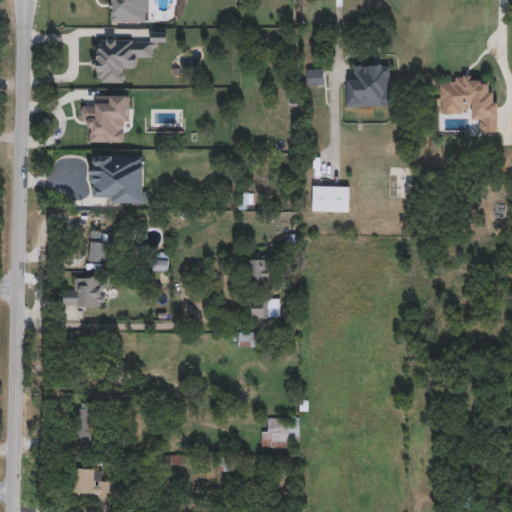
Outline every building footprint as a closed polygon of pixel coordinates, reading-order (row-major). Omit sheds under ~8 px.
[(149,40),(149,32),(166,32),(166,42),(155,42),(155,59),(135,58),(135,70),(124,70),(124,82),(93,82),(93,50),(99,50),(100,39),(149,40)] [(347,106),(347,74),(356,74),(356,64),(389,64),(389,106),(347,106)] [(306,68),(325,68),(325,85),(306,85),(306,68)] [(128,94),(128,142),(91,142),(91,123),(81,123),(81,105),(92,104),(92,94),(128,94)] [(110,203),(110,195),(89,195),(89,155),(145,155),(145,203),(110,203)] [(388,197),(388,166),(413,166),(413,197),(388,197)] [(350,212),(312,212),(312,186),(350,186),(350,212)] [(90,261),(90,231),(109,231),(109,261),(90,261)] [(169,252),(169,271),(153,271),(153,252),(169,252)] [(244,255),(272,255),(272,287),(244,287),(244,255)] [(104,307),(62,307),(62,287),(73,287),(73,277),(104,277),(104,307)] [(280,318),(250,318),(250,297),(280,297),(280,318)] [(237,346),(237,332),(258,332),(258,346),(237,346)] [(96,403),(95,448),(76,447),(77,403),(96,403)] [(261,447),(261,427),(270,427),(270,417),(298,417),(298,447),(261,447)] [(73,467),(100,469),(100,479),(116,480),(115,498),(71,496),(73,467)]
